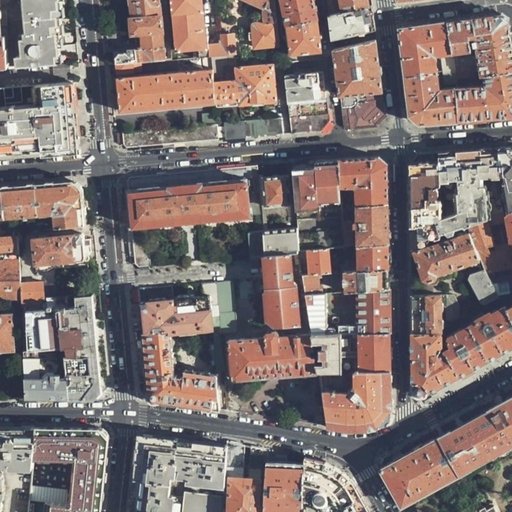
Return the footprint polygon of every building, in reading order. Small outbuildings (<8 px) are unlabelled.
[(23,0),(24,18),(59,15),(58,9),(62,9),(61,0),(23,0)] [(125,0),(126,2),(128,2),(128,6),(129,18),(128,18),(129,33),(137,33),(139,48),(120,50),(120,53),(116,56),(117,63),(165,59),(160,4),(166,3),(166,0),(125,0)] [(205,27),(201,0),(171,0),(176,50),(194,49),(209,47),(209,43),(208,39),(207,27),(205,27)] [(249,0),(264,7),(265,18),(265,21),(277,19),(275,0),(249,0)] [(282,0),(284,8),(288,24),(318,17),(314,1),(313,0),(282,0)] [(327,0),(330,14),(340,11),(338,0),(327,0)] [(368,0),(341,0),(343,10),(369,4),(368,0)] [(340,11),(330,14),(333,38),(375,28),(371,4),(369,4),(343,10),(340,11)] [(280,25),(288,24),(284,8),(279,9),(279,19),(280,25)] [(501,13),(472,17),(474,34),(478,55),(479,64),(481,76),(483,75),(511,70),(511,39),(509,20),(501,13)] [(17,66),(57,63),(57,56),(61,55),(59,45),(58,45),(58,41),(58,38),(61,38),(60,31),(59,32),(59,24),(61,24),(60,15),(59,15),(24,18),(25,31),(23,32),(23,37),(20,37),(21,54),(16,54),(17,66)] [(306,52),(322,50),(319,22),(318,17),(288,24),(291,54),(306,52)] [(458,19),(449,21),(452,52),(453,56),(454,66),(472,64),(471,55),(460,56),(460,53),(455,54),(454,52),(470,49),(469,34),(474,34),(472,17),(458,19)] [(280,44),(277,19),(265,21),(255,22),(252,25),(253,30),(249,31),(250,39),(254,38),(255,46),(280,44)] [(452,52),(449,21),(426,24),(401,28),(402,43),(406,75),(436,71),(434,56),(433,54),(435,53),(437,54),(452,52)] [(194,49),(194,57),(212,55),(235,53),(234,36),(241,35),(240,30),(234,31),(233,33),(219,33),(220,42),(209,43),(209,47),(194,49)] [(375,39),(334,48),(335,58),(340,94),(364,92),(382,91),(379,69),(375,39)] [(235,53),(212,55),(212,65),(213,75),(223,74),(222,63),(237,61),(236,56),(235,56),(235,53)] [(171,59),(165,59),(117,63),(117,65),(118,73),(212,65),(212,55),(194,57),(171,59)] [(479,64),(478,55),(471,55),(472,64),(472,65),(479,64)] [(454,66),(453,56),(441,58),(443,70),(444,83),(452,83),(453,85),(456,84),(454,66)] [(239,101),(239,104),(252,103),(251,102),(264,101),(265,102),(277,101),(274,60),(236,64),(236,69),(225,70),(226,77),(213,79),(216,103),(239,101)] [(472,64),(454,66),(456,84),(459,84),(458,80),(474,77),(472,65),(472,64)] [(481,76),(479,64),(472,65),(474,77),(481,76)] [(201,104),(216,103),(213,79),(213,75),(212,65),(118,73),(121,111),(158,108),(201,104)] [(285,74),(288,99),(327,95),(324,77),(323,67),(298,70),(298,73),(285,74)] [(511,70),(483,75),(485,88),(483,88),(482,86),(456,88),(459,121),(493,118),(511,117),(511,70)] [(436,71),(406,75),(410,116),(420,124),(440,122),(459,121),(456,88),(441,89),(439,91),(437,89),(438,87),(436,71)] [(0,149),(18,148),(43,145),(44,155),(78,152),(75,114),(72,82),(37,86),(39,103),(0,105),(0,149)] [(37,86),(0,88),(0,105),(39,103),(37,86)] [(364,92),(340,94),(344,126),(347,128),(353,128),(357,123),(357,121),(357,116),(355,111),(353,109),(358,103),(362,104),(364,103),(365,100),(364,92)] [(288,99),(292,133),(322,130),(330,120),(329,109),(327,95),(288,99)] [(383,114),(375,106),(367,114),(375,122),(383,114)] [(122,132),(124,147),(219,139),(218,124),(216,112),(202,113),(202,118),(203,125),(159,128),(122,132)] [(225,123),(226,138),(282,134),(281,117),(225,123)] [(509,212),(511,210),(511,146),(498,147),(501,175),(504,175),(505,182),(504,183),(509,212)] [(466,150),(438,152),(439,190),(442,190),(444,192),(445,216),(468,209),(471,227),(504,214),(500,189),(499,185),(501,175),(498,147),(468,150),(466,150)] [(411,209),(411,227),(440,218),(439,190),(438,152),(428,153),(419,154),(411,164),(411,209)] [(379,156),(339,159),(341,189),(343,188),(343,186),(346,186),(347,189),(353,188),(353,185),(357,189),(356,204),(389,201),(388,163),(379,156)] [(316,161),(291,163),(295,209),(301,209),(300,207),(306,207),(306,208),(312,208),(312,206),(321,205),(321,203),(324,203),(324,202),(330,201),(330,203),(336,202),(336,201),(342,201),(341,189),(339,159),(316,161)] [(188,171),(129,177),(127,180),(128,191),(127,191),(134,263),(137,266),(150,265),(146,225),(163,223),(166,226),(170,226),(173,222),(188,221),(204,219),(206,222),(212,221),(213,219),(261,215),(261,208),(258,179),(257,165),(188,171)] [(262,178),(258,179),(261,208),(265,207),(265,205),(289,204),(287,175),(274,176),(262,177),(262,178)] [(73,181),(36,184),(38,212),(52,211),(55,212),(56,225),(85,222),(83,188),(79,185),(73,181)] [(19,185),(2,187),(4,215),(38,212),(36,184),(19,185)] [(389,243),(389,201),(356,204),(357,222),(354,221),(355,245),(389,243)] [(301,209),(295,209),(296,220),(343,217),(342,205),(339,205),(336,202),(330,203),(327,206),(324,203),(321,203),(321,205),(319,207),(312,208),(306,208),(303,212),(301,209)] [(411,247),(411,253),(416,252),(428,248),(428,238),(464,225),(467,228),(471,227),(468,209),(445,216),(440,218),(411,227),(411,247)] [(471,227),(467,228),(470,233),(477,249),(511,243),(511,242),(511,210),(509,212),(504,214),(471,227)] [(343,221),(343,229),(344,230),(344,245),(352,245),(351,213),(347,213),(347,221),(343,221)] [(265,254),(263,230),(262,221),(255,223),(255,230),(248,231),(248,245),(245,245),(247,255),(249,255),(249,256),(265,255),(265,254)] [(296,227),(263,230),(265,254),(296,251),(298,251),(298,250),(297,233),(297,232),(296,227)] [(17,229),(17,236),(18,246),(21,245),(21,237),(27,231),(26,228),(17,229)] [(297,233),(298,250),(310,249),(330,247),(344,246),(344,245),(344,230),(330,231),(330,230),(320,231),(320,232),(297,233)] [(90,245),(90,238),(84,238),(83,234),(81,232),(72,233),(72,234),(34,237),(34,240),(30,240),(31,251),(35,250),(36,266),(36,268),(41,270),(46,269),(50,267),(86,264),(86,261),(87,260),(88,259),(89,255),(87,254),(85,254),(85,250),(85,245),(90,245)] [(428,248),(416,252),(424,276),(429,279),(435,277),(437,272),(471,260),(472,261),(474,263),(478,261),(479,258),(481,257),(477,249),(470,233),(428,248)] [(0,236),(0,298),(20,298),(19,282),(18,263),(0,262),(0,250),(18,249),(18,246),(17,236),(6,236),(0,236)] [(511,268),(494,271),(495,275),(490,276),(492,281),(499,295),(500,298),(503,302),(511,318),(511,242),(511,243),(511,268)] [(390,256),(389,243),(355,245),(355,261),(345,261),(345,271),(390,268),(390,256)] [(511,268),(511,243),(477,249),(481,257),(486,268),(488,272),(494,271),(511,268)] [(311,266),(312,273),(321,273),(332,272),(330,247),(310,249),(310,258),(308,259),(308,266),(311,266)] [(0,262),(18,263),(18,249),(0,250),(0,262)] [(296,251),(265,254),(265,255),(267,278),(267,284),(264,285),(267,321),(273,326),(299,324),(296,284),(292,281),(290,258),(293,258),(295,278),(299,281),(303,323),(309,323),(304,293),(301,274),(299,274),(296,251)] [(390,281),(390,268),(345,271),(345,276),(345,290),(390,287),(390,281)] [(492,281),(490,276),(488,272),(486,268),(472,274),(471,277),(482,301),(486,302),(499,295),(492,281)] [(312,273),(301,274),(304,293),(322,291),(321,273),(312,273)] [(19,282),(20,298),(24,298),(43,296),(42,280),(19,282)] [(218,281),(209,282),(214,326),(220,326),(221,328),(221,333),(237,332),(233,281),(218,281)] [(169,331),(171,330),(214,326),(209,282),(202,283),(203,298),(194,299),(194,296),(188,297),(177,298),(178,300),(173,301),(172,286),(139,289),(141,303),(167,301),(169,329),(169,331)] [(358,332),(390,332),(390,302),(390,287),(345,290),(322,291),(304,293),(309,323),(311,332),(326,332),(325,298),(329,296),(354,293),(358,295),(358,332)] [(96,340),(91,292),(43,296),(24,298),(26,349),(23,350),(25,397),(60,398),(60,394),(60,381),(68,382),(69,394),(69,398),(89,398),(98,389),(101,386),(98,355),(98,350),(96,340)] [(412,303),(412,334),(444,333),(442,306),(445,305),(447,307),(448,320),(453,320),(460,316),(459,303),(454,294),(412,296),(412,303)] [(141,313),(143,332),(169,329),(167,301),(141,303),(141,313)] [(469,326),(487,359),(506,349),(511,345),(511,318),(503,302),(491,309),(493,313),(486,317),(483,313),(469,321),(471,325),(469,326)] [(0,350),(0,351),(14,350),(12,312),(0,312),(0,350)] [(437,386),(480,362),(487,359),(469,326),(452,336),(450,339),(455,348),(452,350),(451,348),(447,350),(448,352),(443,356),(441,354),(443,349),(443,344),(446,344),(446,339),(444,339),(444,333),(412,334),(413,390),(413,392),(415,394),(416,395),(418,396),(421,395),(422,394),(437,386)] [(217,370),(224,370),(221,333),(221,328),(214,329),(217,370)] [(173,402),(220,409),(217,374),(184,370),(184,377),(174,375),(171,330),(169,331),(169,329),(143,332),(146,368),(149,391),(148,395),(148,399),(150,400),(152,401),(159,400),(173,402)] [(304,374),(317,373),(311,332),(278,336),(278,332),(275,330),(268,331),(266,333),(266,336),(261,337),(238,339),(229,340),(232,379),(269,376),(286,375),(304,374)] [(356,371),(391,371),(391,362),(390,332),(358,332),(326,332),(311,332),(317,373),(334,372),(356,371)] [(391,409),(391,371),(356,371),(334,372),(334,374),(330,374),(329,376),(322,376),(322,389),(334,388),(335,391),(322,392),(327,427),(339,428),(356,427),(367,425),(382,421),(388,414),(391,409)] [(60,381),(60,394),(69,394),(68,382),(60,381)] [(449,431),(439,436),(460,474),(470,468),(509,447),(511,451),(511,396),(501,402),(489,408),(489,409),(450,431),(449,431)] [(0,511),(1,511),(3,487),(2,487),(3,474),(0,473),(0,463),(9,464),(10,466),(32,467),(33,462),(33,457),(36,428),(5,428),(0,428),(0,511)] [(72,428),(36,428),(33,457),(53,458),(53,463),(64,462),(69,467),(66,496),(72,496),(71,503),(101,508),(102,495),(108,438),(100,428),(72,428)] [(142,437),(141,443),(139,442),(137,458),(131,511),(224,511),(227,445),(223,444),(174,439),(147,436),(146,438),(142,437)] [(392,461),(380,468),(402,506),(417,497),(447,481),(451,488),(453,491),(465,484),(460,474),(439,436),(403,455),(397,458),(392,460),(392,461)] [(227,441),(227,445),(224,511),(258,511),(262,448),(251,446),(250,477),(244,476),(245,445),(227,441)] [(511,451),(509,447),(470,468),(472,472),(492,461),(494,465),(511,455),(511,451)] [(326,461),(305,457),(305,463),(302,511),(370,511),(360,494),(358,490),(354,482),(349,477),(343,470),(334,465),(326,461)] [(277,462),(267,461),(266,485),(273,485),(273,491),(265,491),(264,511),(302,511),(305,463),(287,462),(281,462),(277,462)] [(32,467),(30,489),(36,489),(38,462),(33,462),(32,467)] [(447,481),(417,497),(419,501),(447,490),(451,488),(447,481)] [(479,510),(485,507),(479,497),(473,500),(476,505),(477,507),(479,510)] [(28,511),(100,511),(101,508),(71,503),(29,499),(28,511)] [(479,511),(497,511),(492,503),(485,507),(479,510),(479,511)]
